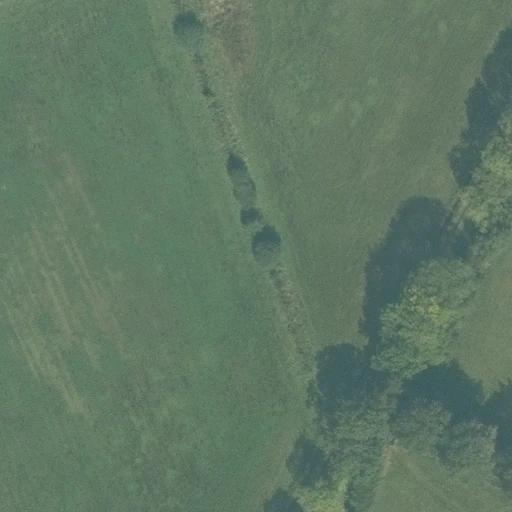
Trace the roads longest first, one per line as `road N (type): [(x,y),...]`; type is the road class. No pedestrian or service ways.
road 1 (track): [(370,405),(511,144)]
road 2 (track): [(310,511),(370,405)]
